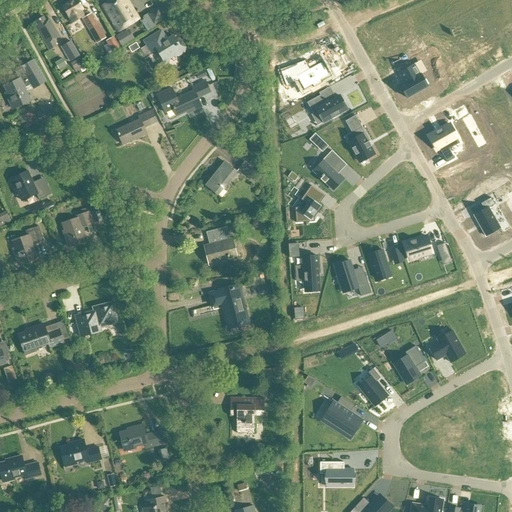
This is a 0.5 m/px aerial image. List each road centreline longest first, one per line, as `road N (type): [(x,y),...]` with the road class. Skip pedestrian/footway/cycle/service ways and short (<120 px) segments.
road 1 (track): [(165,374),(511,272)]
road 2 (residential): [(506,357),(399,416),(388,444),(393,461),(413,475),(511,489)]
road 3 (residential): [(166,200),(245,88),(243,33),(199,0)]
road 4 (residential): [(444,209),(368,235),(347,227),(348,201),(411,148)]
road 5 (residential): [(0,148),(38,142),(98,179),(166,200)]
road 6 (residential): [(0,416),(165,374)]
road 7 (residential): [(0,307),(108,269),(160,265)]
road 8 (track): [(255,40),(291,43),(403,0)]
road 9 (unclassified): [(401,128),(326,0)]
road 10 (residential): [(200,511),(195,433),(165,374)]
road 11 (residential): [(401,128),(511,62)]
